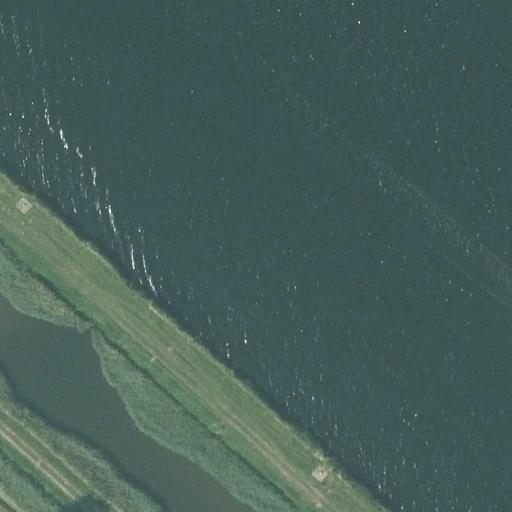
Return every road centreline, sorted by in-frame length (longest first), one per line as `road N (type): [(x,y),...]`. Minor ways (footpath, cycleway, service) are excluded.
road 1 (track): [(0,213),(332,511)]
road 2 (track): [(93,511),(0,426)]
